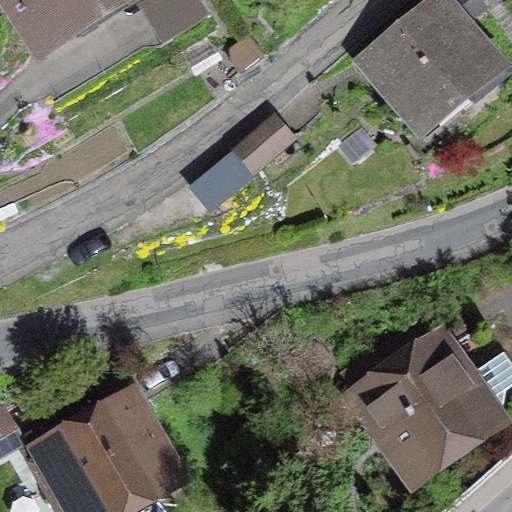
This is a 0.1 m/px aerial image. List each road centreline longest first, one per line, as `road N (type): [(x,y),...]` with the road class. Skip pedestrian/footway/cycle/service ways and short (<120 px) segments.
road 1 (residential): [(0,354),(409,262),(511,224)]
road 2 (residential): [(0,279),(169,185),(409,0)]
